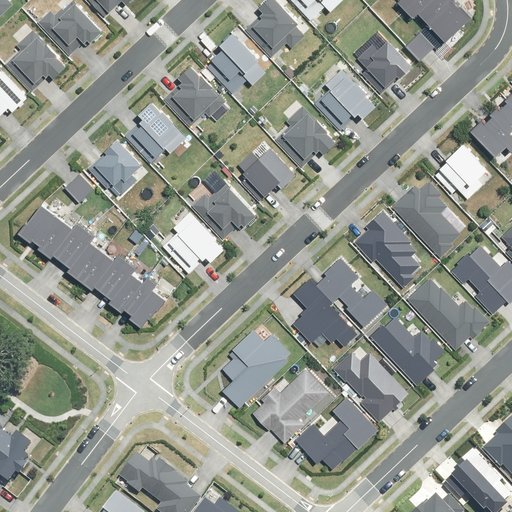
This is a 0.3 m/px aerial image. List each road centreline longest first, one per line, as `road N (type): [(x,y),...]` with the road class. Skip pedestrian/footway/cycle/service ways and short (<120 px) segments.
road 1 (residential): [(135,387),(469,72),(504,21)]
road 2 (residential): [(0,190),(196,0)]
road 3 (residential): [(511,350),(338,511)]
road 4 (residential): [(135,387),(300,511)]
road 5 (residential): [(0,284),(135,387)]
road 6 (residential): [(40,511),(135,387)]
